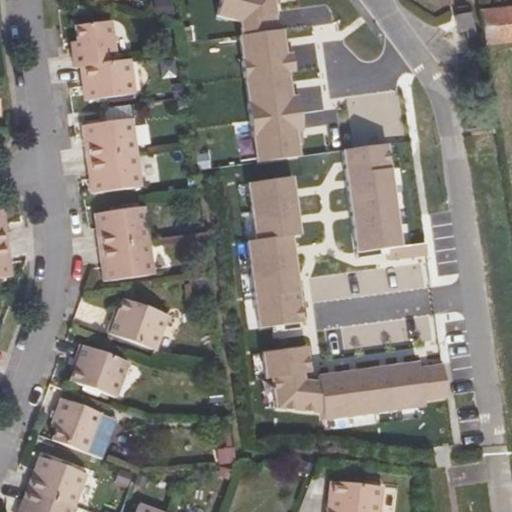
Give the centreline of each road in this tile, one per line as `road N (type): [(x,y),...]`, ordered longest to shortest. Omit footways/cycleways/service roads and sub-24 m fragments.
road 1 (residential): [(0,452),(56,310),(50,171)]
road 2 (residential): [(50,171),(28,0)]
